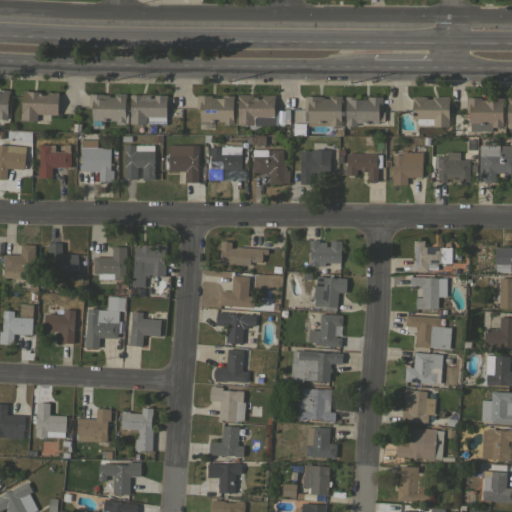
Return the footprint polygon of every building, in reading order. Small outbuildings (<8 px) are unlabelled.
[(0,89),(8,90),(7,119),(0,118),(0,89)] [(37,113),(37,120),(19,119),(20,112),(21,112),(22,90),(58,91),(57,114),(37,113)] [(88,93),(103,94),(109,94),(109,96),(114,96),(114,93),(126,93),(126,97),(125,97),(124,120),(125,120),(125,124),(115,124),(115,120),(103,120),(103,128),(92,128),(92,120),(91,120),(91,107),(88,107),(88,93)] [(167,95),(167,98),(166,98),(166,116),(165,116),(165,124),(147,124),(147,117),(146,117),(145,124),(129,123),(129,116),(130,97),(129,97),(129,94),(167,95)] [(277,125),(257,125),(257,129),(249,129),(249,124),(237,124),(237,117),(237,98),(237,94),(253,94),(253,97),(259,97),(259,95),(274,95),(274,98),(273,98),(273,108),(277,108),(277,125)] [(196,95),(211,95),(211,97),(222,97),(222,95),(234,95),(234,98),(233,98),(232,120),(233,120),(233,124),(223,124),(223,121),(210,121),(210,123),(199,123),(199,108),(196,108),(196,95)] [(304,96),(318,96),(323,96),(323,98),(329,98),(329,95),(340,95),(340,115),(343,115),(343,122),(341,122),(341,125),(307,125),(307,120),(304,120),(304,96)] [(357,122),(357,125),(344,125),(344,121),(345,121),(345,96),(355,96),(355,98),(367,98),(367,96),(382,96),(382,111),(384,111),(384,121),(378,121),(378,122),(357,122)] [(412,119),(412,99),(411,99),(411,96),(426,96),(426,99),(432,99),(432,96),(449,96),(449,100),(448,100),(448,118),(449,118),(449,126),(432,126),(432,119),(417,119),(412,119)] [(470,131),(470,123),(469,123),(469,112),(465,112),(466,97),(480,97),(480,99),(491,99),(491,97),(503,97),(503,102),(502,102),(502,121),(502,126),(491,126),(491,131),(470,131)] [(511,99),(502,99),(501,128),(511,128),(511,123),(511,99)] [(80,171),(80,147),(81,147),(81,138),(92,138),(92,147),(101,147),(101,148),(109,148),(109,170),(112,170),(112,182),(98,182),(98,171),(80,171)] [(224,141),(241,141),(241,150),(243,150),(243,155),(240,155),(240,169),(223,169),(223,180),(208,179),(208,168),(210,168),(210,154),(210,147),(220,147),(220,146),(224,146),(224,141)] [(153,143),(153,166),(154,166),(154,179),(142,179),(142,167),(136,167),(136,178),(123,178),(124,144),(134,144),(134,150),(135,150),(135,142),(153,143)] [(23,169),(6,168),(5,179),(0,178),(0,144),(6,145),(6,144),(25,146),(23,169)] [(51,167),(52,177),(37,177),(37,166),(38,166),(38,144),(54,144),(54,151),(64,151),(64,144),(69,144),(69,151),(70,151),(70,167),(51,167)] [(198,156),(197,156),(197,168),(198,168),(198,182),(184,182),(184,171),(168,171),(168,161),(165,161),(165,157),(168,157),(168,144),(198,145),(198,148),(198,156)] [(511,177),(504,177),(504,176),(502,176),(503,172),(494,172),(494,181),(492,181),(492,182),(483,182),(483,180),(478,179),(479,144),(499,145),(499,150),(500,150),(500,145),(511,145),(511,177)] [(282,171),(288,171),(288,183),(282,183),(268,183),(268,172),(252,172),(252,149),(282,149),(282,171)] [(299,170),(300,170),(300,158),(299,158),(299,150),(310,150),(310,149),(330,149),(330,157),(329,157),(329,172),(309,172),(309,184),(299,183),(299,170)] [(401,151),(422,151),(422,161),(421,161),(421,177),(406,177),(406,184),(392,184),(392,174),(393,174),(393,162),(392,162),(392,154),(401,154),(401,151)] [(446,182),(437,182),(438,155),(446,155),(446,151),(459,152),(459,159),(469,159),(469,181),(458,181),(458,179),(446,178),(446,182)] [(376,153),(376,154),(381,154),(381,167),(377,167),(377,180),(367,180),(367,171),(360,171),(360,169),(356,169),(356,175),(353,175),(353,177),(348,177),(348,175),(345,175),(345,167),(346,167),(346,153),(376,153)] [(325,262),(324,266),(309,265),(309,239),(318,240),(318,242),(325,242),(325,246),(329,246),(330,240),(341,240),(341,248),(340,248),(340,262),(325,262)] [(413,240),(424,240),(423,246),(444,247),(444,242),(450,242),(450,247),(451,247),(451,263),(437,263),(437,270),(427,270),(427,271),(412,271),(413,240)] [(267,248),(267,253),(261,253),(261,262),(250,261),(249,265),(219,263),(220,249),(219,249),(220,241),(231,241),(230,247),(235,248),(235,246),(267,248)] [(78,254),(78,269),(77,269),(77,278),(57,278),(57,275),(48,275),(49,256),(48,256),(48,242),(61,242),(61,253),(78,254)] [(33,279),(2,277),(3,262),(2,262),(2,256),(3,256),(4,254),(19,255),(20,243),(35,244),(33,279)] [(132,274),(133,259),(134,246),(141,246),(141,244),(149,245),(149,248),(154,248),(154,243),(165,243),(165,251),(164,251),(163,264),(165,264),(164,276),(151,275),(150,276),(132,274)] [(111,256),(111,246),(126,246),(126,258),(124,258),(124,279),(97,279),(97,273),(93,273),(93,256),(111,256)] [(511,247),(511,271),(495,271),(495,264),(494,263),(494,247),(511,247)] [(219,304),(220,290),(231,291),(232,275),(248,276),(247,295),(253,296),(253,307),(219,304)] [(315,286),(316,275),(324,276),(324,277),(336,278),(336,277),(346,278),(345,292),(337,292),(336,307),(320,305),(320,306),(313,305),(314,299),(313,299),(314,285),(315,286)] [(446,296),(437,296),(437,308),(423,308),(415,308),(415,297),(421,297),(421,286),(410,286),(410,276),(423,276),(423,277),(446,277),(446,296)] [(498,277),(511,277),(511,308),(498,307),(498,277)] [(118,310),(117,338),(99,337),(98,347),(84,347),(84,335),(85,335),(87,308),(98,308),(98,309),(118,310)] [(63,314),(63,309),(74,309),(74,317),(73,317),(73,330),(73,343),(59,342),(60,331),(44,330),(45,314),(63,314)] [(32,317),(31,334),(13,333),(13,344),(0,343),(0,331),(2,331),(3,317),(2,317),(2,310),(13,310),(13,316),(32,317)] [(153,318),(153,310),(161,311),(159,335),(142,334),(142,346),(129,345),(130,331),(131,319),(130,319),(131,311),(142,312),(142,317),(153,318)] [(215,325),(216,312),(229,312),(229,313),(242,314),(255,314),(255,325),(247,325),(247,328),(242,328),(241,343),(225,342),(226,325),(215,325)] [(335,337),(341,337),(340,346),(314,344),(314,342),(308,341),(308,329),(319,330),(320,313),(342,315),(341,335),(336,334),(335,337)] [(440,317),(439,324),(443,324),(443,327),(450,327),(449,348),(415,346),(416,335),(414,335),(415,331),(416,330),(416,331),(417,326),(416,326),(415,330),(406,329),(406,326),(405,325),(405,314),(440,317)] [(499,316),(511,316),(511,347),(500,346),(499,349),(491,348),(491,347),(482,346),(483,328),(499,329),(499,316)] [(241,370),(247,371),(247,381),(240,381),(240,384),(235,384),(236,381),(226,380),(225,381),(214,381),(215,366),(225,367),(227,348),(243,349),(241,370)] [(292,350),(298,350),(298,349),(317,351),(329,352),(342,352),(341,369),(331,369),(331,372),(329,372),(329,381),(302,379),(302,382),(290,381),(292,350)] [(442,354),(440,383),(434,382),(434,383),(404,381),(405,367),(412,367),(414,352),(442,354)] [(508,371),(511,371),(511,385),(505,385),(505,384),(494,384),(481,384),(481,373),(485,373),(485,355),(509,356),(508,371)] [(219,401),(209,400),(210,386),(222,386),(221,390),(235,391),(235,390),(243,390),(242,401),(244,402),(243,420),(234,419),(234,420),(218,419),(219,401)] [(323,389),(323,388),(331,389),(329,411),(335,412),(334,421),(320,420),(320,419),(309,418),(309,419),(297,418),(297,417),(289,416),(290,408),(297,408),(298,387),(323,389)] [(409,400),(403,400),(404,388),(412,389),(412,390),(426,391),(425,397),(434,398),(433,414),(427,414),(427,422),(421,422),(421,421),(410,421),(401,421),(402,411),(407,411),(407,410),(408,410),(409,400)] [(481,399),(490,400),(491,391),(511,391),(511,403),(506,402),(505,412),(508,412),(507,414),(511,414),(511,423),(489,422),(489,421),(480,420),(481,399)] [(65,415),(65,432),(64,432),(64,437),(35,436),(35,428),(36,428),(36,416),(35,416),(36,402),(49,403),(49,414),(65,415)] [(24,415),(24,429),(26,429),(25,432),(22,432),(22,438),(3,437),(3,436),(0,436),(0,403),(7,403),(6,414),(24,415)] [(151,450),(134,449),(134,438),(137,438),(138,429),(120,428),(121,411),(129,411),(129,412),(141,413),(141,407),(152,408),(152,416),(151,416),(150,428),(152,428),(151,450)] [(77,418),(95,418),(95,408),(110,408),(110,421),(106,420),(106,433),(106,434),(106,441),(77,440),(77,434),(77,418)] [(237,445),(243,446),(242,456),(234,456),(234,455),(222,454),(222,455),(208,454),(209,441),(221,442),(222,425),(238,426),(237,445)] [(304,455),(305,444),(306,444),(307,427),(313,427),(313,426),(329,427),(328,443),(336,443),(335,458),(304,455)] [(408,446),(408,441),(406,441),(406,437),(408,438),(409,427),(424,428),(435,428),(435,430),(443,430),(441,459),(433,458),(433,459),(420,458),(416,457),(416,459),(413,459),(413,457),(409,457),(409,458),(407,457),(407,456),(395,456),(396,445),(408,446)] [(482,429),(486,429),(486,428),(494,428),(494,429),(506,430),(506,429),(511,429),(511,441),(507,441),(507,446),(509,446),(509,448),(511,448),(511,459),(480,458),(482,429)] [(129,494),(112,494),(112,474),(105,474),(105,480),(97,480),(97,472),(98,472),(98,463),(117,463),(117,464),(127,464),(127,461),(140,462),(139,476),(129,476),(129,494)] [(218,477),(208,477),(208,462),(220,462),(220,463),(233,463),(240,463),(240,474),(234,474),(234,492),(218,492),(218,477)] [(302,475),(303,475),(304,464),(305,464),(305,462),(311,463),(311,465),(328,466),(328,475),(328,481),(331,481),(330,487),(327,487),(327,495),(309,494),(309,493),(307,492),(307,486),(301,486),(302,475)] [(396,500),(397,486),(398,486),(400,465),(417,466),(417,472),(424,472),(423,493),(430,494),(429,502),(396,500)] [(505,487),(511,487),(511,502),(481,500),(483,475),(489,475),(489,470),(506,471),(505,487)] [(27,481),(32,491),(26,494),(31,505),(25,509),(26,511),(8,511),(6,507),(0,510),(0,495),(2,494),(2,495),(13,489),(12,488),(27,481)] [(282,483),(296,484),(295,496),(294,496),(294,499),(288,498),(288,496),(281,495),(282,483)] [(112,500),(111,500),(124,502),(137,504),(135,511),(100,511),(101,508),(102,508),(104,498),(112,500)] [(210,511),(211,499),(223,500),(223,501),(234,502),(234,500),(243,500),(243,503),(244,503),(243,511),(210,511)] [(325,504),(325,511),(300,511),(301,503),(325,504)]
